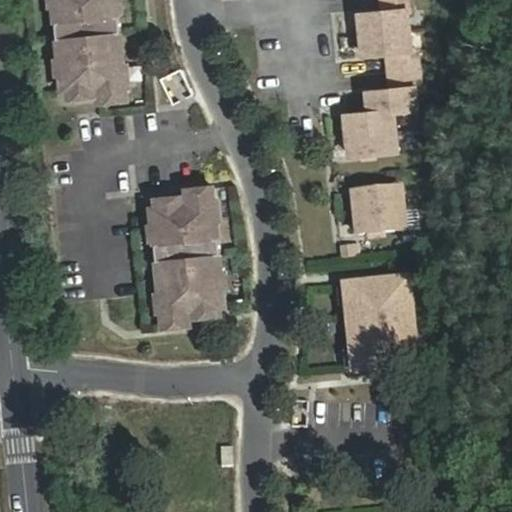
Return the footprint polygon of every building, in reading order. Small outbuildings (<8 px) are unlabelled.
[(43,0),(45,14),(47,13),(53,13),(51,0),(43,0)] [(109,0),(51,0),(53,13),(47,13),(52,68),(58,67),(60,81),(54,82),(56,100),(93,96),(94,110),(120,107),(119,92),(113,92),(112,75),(117,74),(112,20),(106,20),(105,7),(110,6),(109,0)] [(411,0),(405,0),(382,2),(384,21),(408,19),(408,20),(413,20),(411,0)] [(110,6),(105,7),(106,20),(112,20),(114,20),(113,6),(110,6)] [(384,21),(360,23),(364,64),(388,62),(412,60),(412,58),(410,42),(410,37),(408,19),(384,21)] [(417,19),(413,20),(408,20),(410,37),(419,36),(417,19)] [(410,42),(412,58),(417,58),(420,58),(419,41),(410,42)] [(412,60),(388,62),(390,81),(419,78),(417,58),(412,58),(412,60)] [(52,68),(50,68),(52,82),(54,82),(60,81),(58,67),(52,68)] [(121,92),(120,74),(117,74),(112,75),(113,92),(119,92),(121,92)] [(419,78),(390,81),(391,99),(415,97),(415,98),(420,97),(419,78)] [(391,99),(367,101),(369,122),(346,124),(349,165),(397,160),(397,159),(395,137),(393,121),(402,120),(417,118),(417,114),(415,98),(415,97),(391,99)] [(424,97),(415,98),(417,114),(426,114),(424,97)] [(402,120),(393,121),(395,137),(404,136),(402,120)] [(404,142),(396,142),(397,159),(406,159),(404,142)] [(438,163),(428,164),(430,176),(440,175),(438,163)] [(156,335),(182,333),(181,326),(181,319),(212,316),(218,315),(216,297),(210,298),(209,284),(214,283),(209,229),(204,230),(202,212),(208,212),(206,196),(180,198),(181,206),(181,212),(150,215),(144,216),(146,234),(151,233),(153,247),(147,248),(152,302),(158,301),(160,319),(154,320),(156,335)] [(401,199),(353,203),(357,244),(405,239),(405,238),(401,200),(401,199)] [(410,199),(401,200),(403,216),(411,215),(410,199)] [(181,206),(149,209),(150,215),(181,212),(181,206)] [(211,229),(210,211),(208,212),(202,212),(204,230),(209,229),(211,229)] [(412,221),(403,222),(405,238),(414,237),(412,221)] [(146,234),(143,234),(145,248),(147,248),(153,247),(151,233),(146,234)] [(415,275),(347,282),(356,375),(424,368),(415,275)] [(218,297),(217,283),(214,283),(209,284),(210,298),(216,297),(218,297)] [(152,302),(150,302),(152,320),(154,320),(160,319),(158,301),(152,302)] [(181,326),(213,323),(212,316),(181,319),(181,326)] [(215,456),(215,475),(226,474),(226,456),(215,456)]
